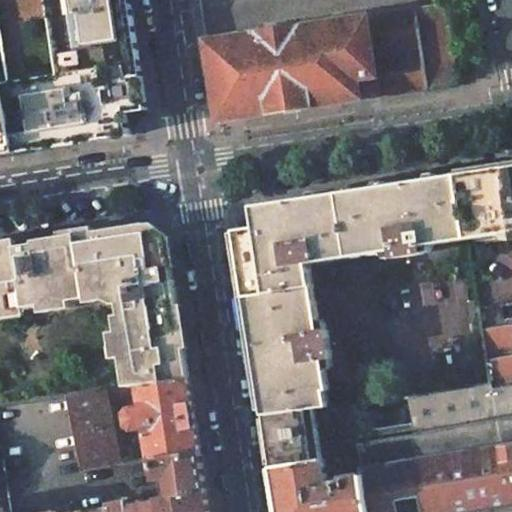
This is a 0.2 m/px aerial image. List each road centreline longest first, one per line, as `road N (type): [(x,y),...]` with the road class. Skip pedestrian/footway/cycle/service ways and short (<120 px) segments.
road 1 (residential): [(196,161),(250,511)]
road 2 (residential): [(196,161),(511,113)]
road 3 (residential): [(0,191),(196,161)]
road 4 (residential): [(170,0),(196,161)]
